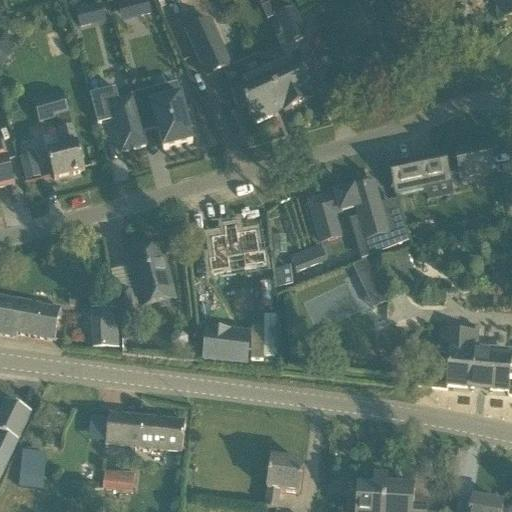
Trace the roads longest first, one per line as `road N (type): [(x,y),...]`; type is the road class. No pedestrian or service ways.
road 1 (unclassified): [(0,243),(472,104),(511,105)]
road 2 (secondary): [(511,440),(0,364)]
